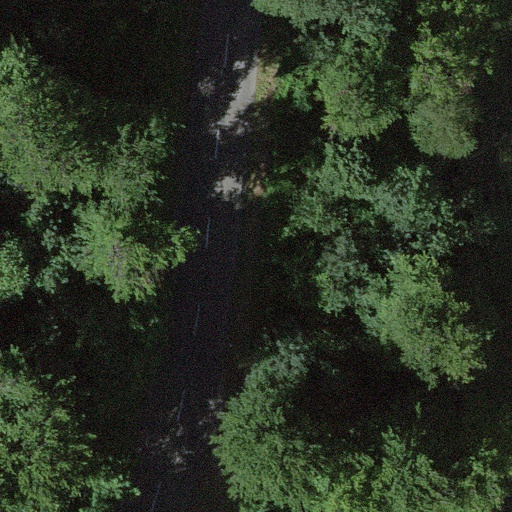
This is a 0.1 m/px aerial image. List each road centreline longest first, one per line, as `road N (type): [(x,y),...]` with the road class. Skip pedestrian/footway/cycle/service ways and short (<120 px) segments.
road 1 (tertiary): [(152,511),(201,346),(236,0)]
road 2 (track): [(201,346),(222,511)]
